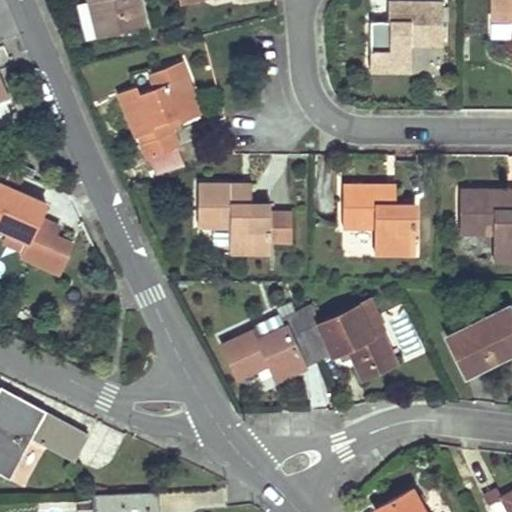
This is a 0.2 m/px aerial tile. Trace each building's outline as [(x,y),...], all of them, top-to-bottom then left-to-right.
[(87,0),(88,1),(84,2),(94,38),(144,24),(137,0),(87,0)] [(511,0),(491,0),(492,17),(511,16),(511,0)] [(370,19),(369,69),(409,69),(409,42),(440,43),(441,1),(397,1),(397,19),(389,19),(370,19)] [(397,19),(397,1),(389,1),(389,19),(397,19)] [(136,84),(118,91),(136,136),(154,128),(153,124),(176,115),(178,121),(200,112),(194,96),(188,98),(181,78),(181,77),(186,75),(179,60),(150,72),(154,86),(139,92),(136,84)] [(0,126),(13,121),(6,102),(10,100),(8,93),(0,74),(0,126)] [(194,96),(186,75),(181,77),(181,78),(188,98),(194,96)] [(154,128),(157,136),(172,130),(180,127),(178,121),(176,115),(153,124),(154,128)] [(139,143),(145,158),(178,145),(172,130),(157,136),(139,143)] [(0,162),(0,226),(6,229),(1,240),(22,250),(19,255),(57,273),(71,243),(52,234),(56,225),(38,217),(45,203),(17,189),(24,173),(0,162)] [(197,182),(197,224),(229,224),(229,250),(268,250),(268,240),(268,209),(268,202),(249,202),(241,201),(241,182),(197,182)] [(241,201),(249,202),(249,182),(241,182),(241,201)] [(385,183),(342,183),(341,225),(373,226),(373,251),(413,252),(413,203),(394,203),(385,203),(385,183)] [(385,203),(394,203),(394,183),(385,183),(385,203)] [(504,188),(458,188),(458,230),(492,231),(492,258),(511,258),(511,207),(504,208),(504,188)] [(268,209),(268,240),(290,241),(290,210),(268,209)] [(371,333),(380,329),(384,327),(371,297),(357,304),(371,333)] [(276,380),(318,360),(296,311),(291,301),(276,308),(278,312),(252,324),(253,328),(221,342),(237,377),(256,368),(268,363),(272,373),(276,380)] [(310,304),(296,311),(318,360),(336,352),(347,347),(351,356),(361,377),(394,361),(380,329),(371,333),(357,304),(317,321),(310,304)] [(446,336),(464,373),(499,356),(492,342),(504,336),(502,331),(511,326),(511,315),(507,305),(446,336)] [(492,342),(499,356),(511,349),(511,326),(502,331),(504,336),(492,342)] [(347,347),(336,352),(340,360),(351,356),(347,347)] [(268,363),(256,368),(261,378),(272,373),(268,363)] [(0,395),(13,402),(17,394),(0,385),(0,395)] [(0,395),(0,470),(9,475),(30,435),(74,459),(89,432),(17,394),(13,402),(0,395)] [(473,487),(469,478),(462,482),(467,490),(473,487)] [(373,508),(375,511),(424,511),(411,487),(373,508)] [(501,498),(500,496),(496,487),(483,494),(488,504),(501,498)] [(159,511),(158,489),(97,492),(98,511),(159,511)] [(501,498),(488,504),(492,511),(511,511),(511,489),(500,496),(501,498)]
